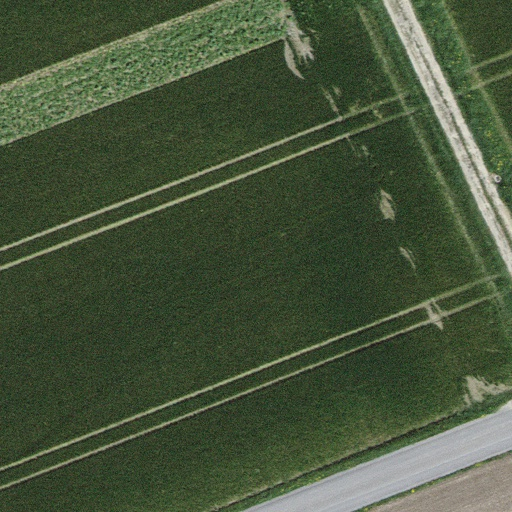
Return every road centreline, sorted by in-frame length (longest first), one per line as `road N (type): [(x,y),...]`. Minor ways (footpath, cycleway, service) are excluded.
road 1 (track): [(511,245),(395,0)]
road 2 (residential): [(312,511),(511,436)]
